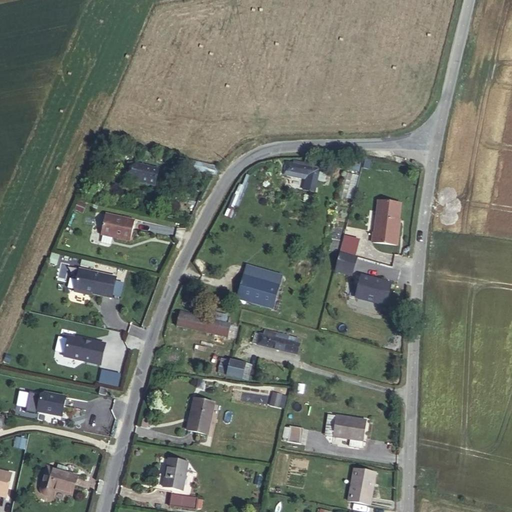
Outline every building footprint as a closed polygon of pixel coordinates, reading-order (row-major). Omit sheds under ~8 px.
[(130,159),(128,176),(157,180),(160,164),(130,159)] [(189,161),(188,171),(216,175),(218,166),(189,161)] [(307,167),(290,162),(286,172),(303,177),(307,167)] [(404,206),(381,200),(370,239),(394,246),(397,237),(396,237),(404,206)] [(104,212),(100,233),(131,240),(135,219),(104,212)] [(353,278),(363,241),(345,236),(335,274),(353,278)] [(275,312),(285,277),(247,266),(237,301),(275,312)] [(80,269),(75,292),(87,294),(87,292),(113,297),(118,277),(80,269)] [(365,281),(359,300),(385,309),(391,290),(365,281)] [(228,324),(181,314),(178,327),(225,338),(228,324)] [(271,338),(260,335),(257,347),(294,356),(299,338),(273,331),(271,338)] [(257,347),(260,335),(254,334),(251,345),(257,347)] [(87,340),(78,338),(74,357),(112,366),(116,347),(101,344),(102,342),(93,340),(93,342),(87,340)] [(251,367),(219,360),(216,371),(248,378),(251,367)] [(120,388),(122,375),(102,372),(100,386),(120,388)] [(58,414),(61,412),(64,395),(40,390),(36,410),(58,414)] [(200,395),(192,427),(212,432),(220,400),(200,395)] [(274,403),(271,415),(280,417),(283,405),(274,403)] [(288,407),(283,405),(280,417),(285,418),(288,407)] [(370,425),(341,420),(337,442),(366,447),(370,425)] [(306,434),(291,431),(289,445),(304,448),(306,434)] [(168,456),(161,486),(181,490),(188,460),(168,456)] [(51,489),(71,495),(76,477),(45,468),(37,495),(48,499),(51,489)] [(0,497),(10,499),(15,473),(0,470),(0,497)] [(376,479),(355,474),(348,503),(369,508),(376,479)] [(168,505),(193,511),(196,499),(181,495),(170,493),(168,505)]
